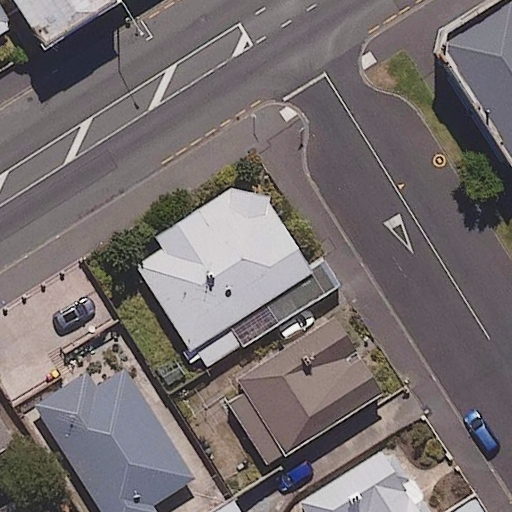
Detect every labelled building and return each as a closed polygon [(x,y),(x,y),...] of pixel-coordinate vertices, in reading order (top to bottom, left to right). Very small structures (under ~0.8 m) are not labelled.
[(13,0),(39,42),(108,0),(13,0)] [(511,0),(455,0),(421,22),(414,42),(487,158),(507,146),(511,154),(511,0)] [(0,31),(11,25),(0,7),(0,31)] [(307,266),(252,176),(154,236),(161,248),(135,264),(200,370),(339,285),(322,257),(307,266)] [(381,393),(332,316),(218,388),(267,465),(381,393)] [(137,511),(191,481),(118,356),(28,408),(89,511),(137,511)] [(0,449),(13,442),(0,421),(0,449)] [(447,511),(429,511),(390,446),(297,503),(302,511),(488,511),(478,494),(447,511)] [(0,511),(58,511),(41,483),(0,507),(0,511)] [(239,511),(232,499),(211,511),(239,511)]
